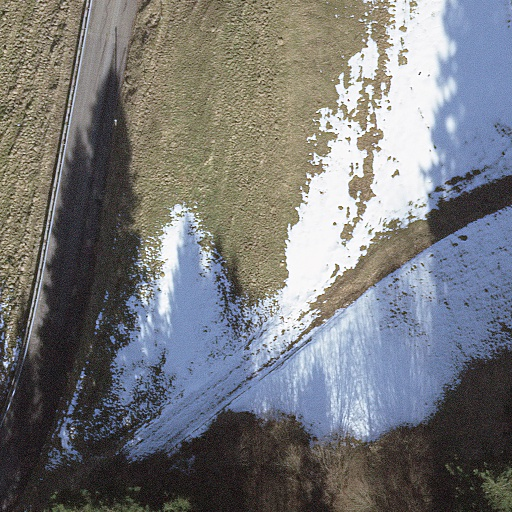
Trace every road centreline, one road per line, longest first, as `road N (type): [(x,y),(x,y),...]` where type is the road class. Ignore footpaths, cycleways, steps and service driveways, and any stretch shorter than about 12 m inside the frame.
road 1 (track): [(77,511),(174,420),(433,236),(511,205)]
road 2 (residential): [(110,0),(60,309),(0,487)]
